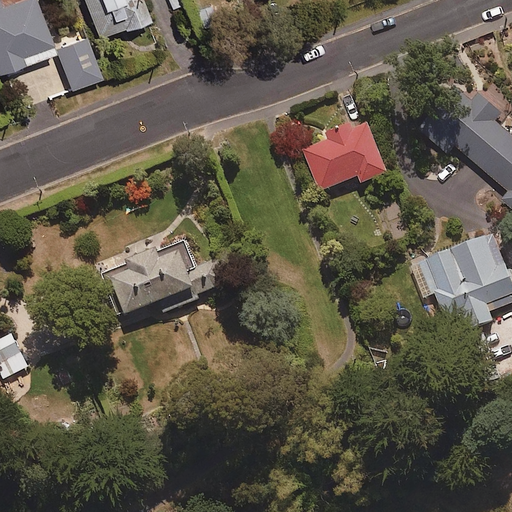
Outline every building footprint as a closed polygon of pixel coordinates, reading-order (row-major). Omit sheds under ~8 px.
[(34,0),(17,0),(0,6),(0,71),(53,52),(34,0)] [(83,0),(97,37),(147,19),(140,0),(83,0)] [(72,88),(100,77),(85,36),(56,47),(72,88)] [(511,135),(499,123),(505,117),(483,94),(475,102),(461,88),(419,130),(448,160),(461,147),(508,194),(503,199),(511,207),(511,135)] [(370,126),(357,132),(355,128),(327,139),(329,143),(305,152),(321,193),(359,178),(362,185),(389,175),(370,126)] [(508,270),(494,236),(413,268),(425,299),(435,295),(453,339),(495,323),(491,313),(511,305),(511,270),(510,270),(508,270)] [(102,269),(120,320),(229,283),(221,261),(198,269),(188,240),(102,269)] [(0,368),(6,380),(30,367),(12,333),(0,339),(0,368)] [(35,409),(50,404),(45,388),(29,394),(35,409)] [(112,437),(107,423),(88,429),(92,443),(112,437)]
